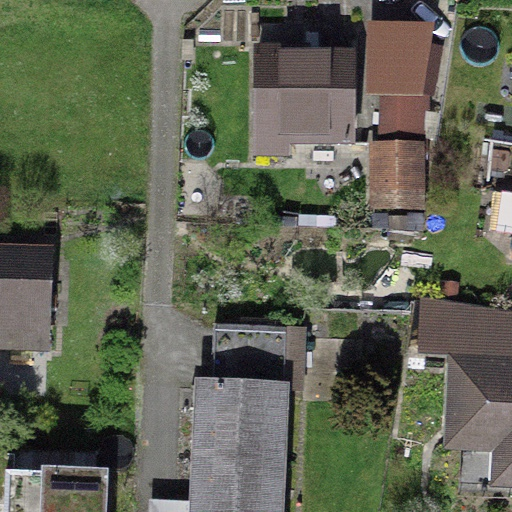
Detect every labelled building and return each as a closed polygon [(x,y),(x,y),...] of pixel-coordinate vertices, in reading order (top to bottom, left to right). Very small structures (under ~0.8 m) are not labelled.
[(400,93),(399,42),(378,42),(379,94),(400,93)] [(302,64),(302,60),(255,59),(255,140),(347,140),(348,65),(302,64)] [(412,156),(375,156),(376,207),(412,207),(412,156)] [(0,348),(43,351),(47,258),(0,255),(0,348)] [(428,308),(423,348),(505,350),(508,322),(428,308)] [(210,344),(208,388),(266,391),(269,331),(211,328),(210,344)] [(480,366),(480,368),(451,367),(447,447),(511,450),(511,370),(504,370),(504,367),(480,366)] [(187,412),(194,412),(192,461),(279,465),(282,392),(266,391),(208,388),(195,387),(195,390),(188,389),(187,412)] [(276,511),(279,465),(192,461),(189,510),(182,509),(182,511),(276,511)] [(0,511),(101,511),(102,486),(0,483),(0,511)]
